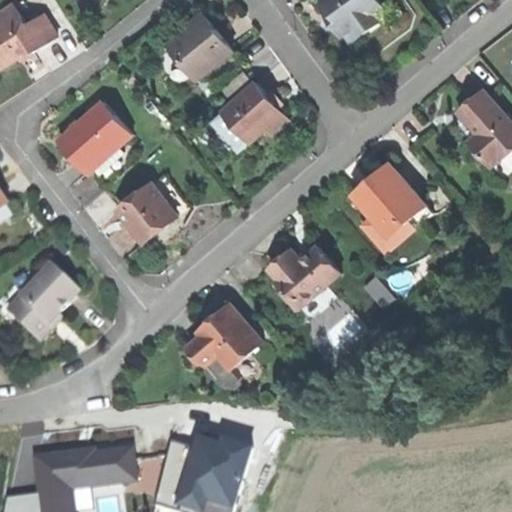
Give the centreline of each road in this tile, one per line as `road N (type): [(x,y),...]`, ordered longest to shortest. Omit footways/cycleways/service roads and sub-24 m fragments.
road 1 (residential): [(147,328),(12,141),(11,117),(158,0)]
road 2 (residential): [(147,328),(352,144)]
road 3 (residential): [(352,144),(399,92),(511,5)]
road 4 (residential): [(251,0),(352,144)]
road 5 (residential): [(0,411),(41,401),(105,366),(147,328)]
